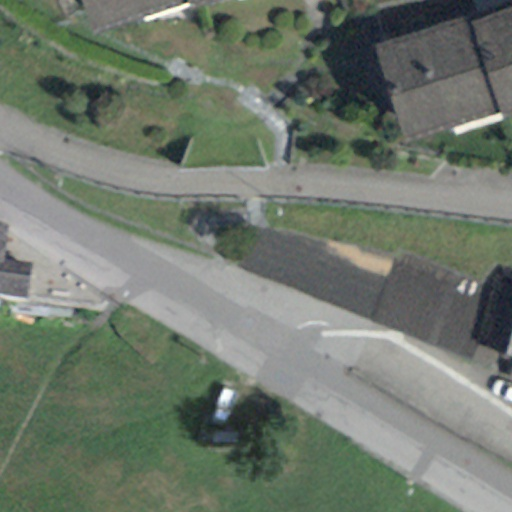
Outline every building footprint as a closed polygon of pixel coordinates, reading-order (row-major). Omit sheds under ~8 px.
[(83,0),(96,33),(187,0),(186,0),(83,0)] [(186,0),(187,0),(190,9),(217,0),(186,0)] [(511,8),(470,21),(498,110),(502,123),(511,119),(511,8)] [(498,110),(470,21),(467,14),(374,45),(407,141),(498,110)] [(6,233),(0,231),(0,299),(28,304),(34,274),(0,268),(6,233)] [(490,287),(401,251),(373,320),(467,356),(490,287)] [(511,281),(494,275),(490,287),(467,356),(464,368),(511,383),(511,281)]
